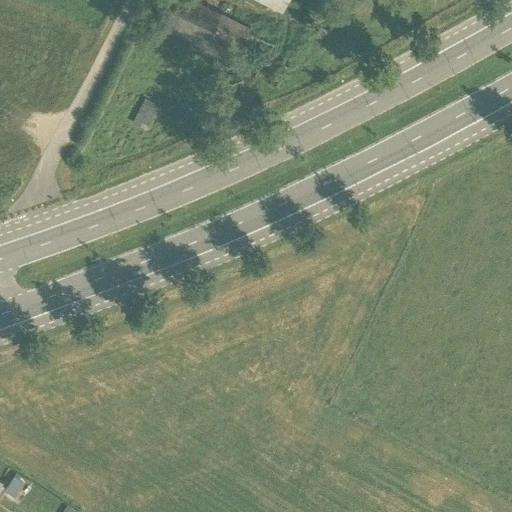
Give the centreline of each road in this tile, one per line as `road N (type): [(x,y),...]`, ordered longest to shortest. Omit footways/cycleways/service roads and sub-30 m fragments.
road 1 (primary): [(511,17),(304,129),(0,251)]
road 2 (primary): [(0,305),(337,169),(511,75)]
road 3 (unclassified): [(130,0),(0,250)]
